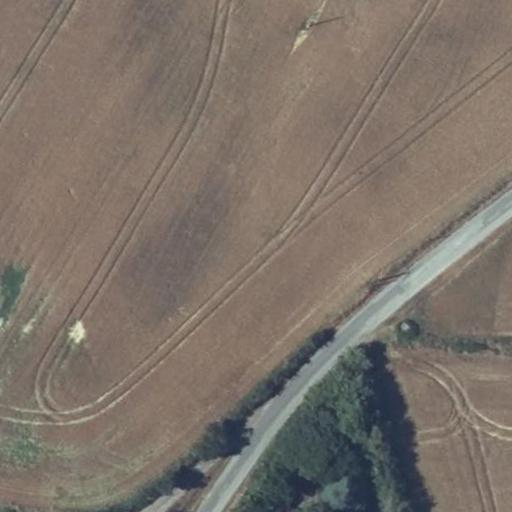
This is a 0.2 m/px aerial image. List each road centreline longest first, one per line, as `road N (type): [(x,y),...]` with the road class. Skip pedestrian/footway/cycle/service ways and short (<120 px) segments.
road 1 (unclassified): [(207,511),(279,414),(353,333),(511,202)]
road 2 (track): [(279,414),(242,426),(147,511)]
